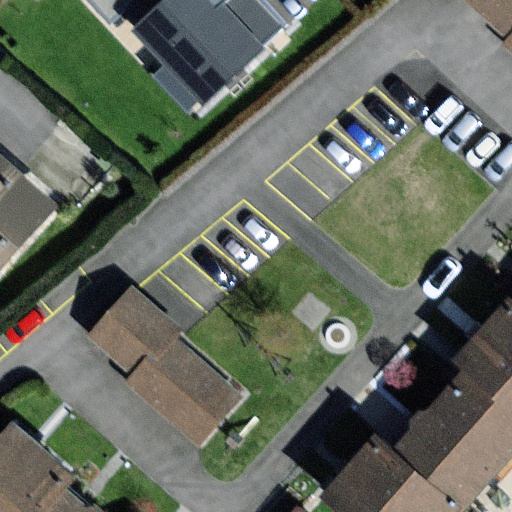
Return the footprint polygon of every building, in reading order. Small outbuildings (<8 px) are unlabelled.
[(91,0),(125,35),(133,32),(207,108),(294,24),(270,0),(91,0)] [(511,0),(476,0),(468,11),(511,44),(511,51),(506,60),(511,64),(511,0)] [(0,159),(0,277),(58,211),(0,159)] [(245,404),(179,348),(188,337),(135,293),(93,342),(141,382),(132,392),(204,452),(245,404)] [(511,415),(511,300),(481,336),(455,366),(467,376),(511,415)] [(470,511),(472,511),(511,467),(511,415),(467,376),(424,425),(401,451),(468,509),(470,511)] [(0,444),(0,511),(50,511),(68,491),(78,480),(37,446),(15,427),(0,444)] [(342,511),(465,511),(468,509),(401,451),(382,434),(349,471),(326,497),(342,511)] [(92,511),(68,491),(50,511),(92,511)]
